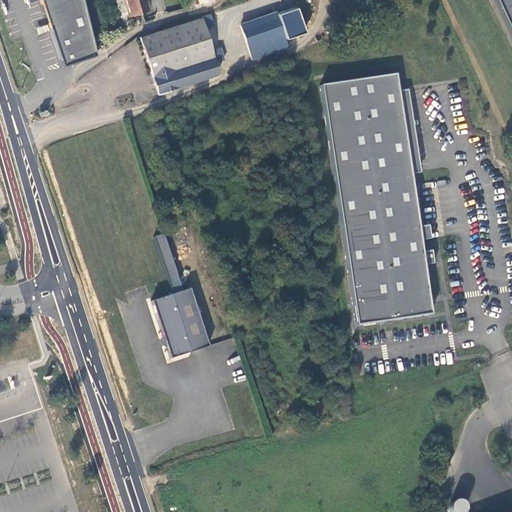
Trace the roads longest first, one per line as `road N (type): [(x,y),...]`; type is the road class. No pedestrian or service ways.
road 1 (secondary): [(63,299),(130,511)]
road 2 (secondary): [(67,265),(0,60)]
road 3 (secondary): [(147,511),(81,308)]
road 4 (secondary): [(0,89),(55,277)]
road 5 (unknown): [(511,373),(466,459),(472,476),(511,490)]
